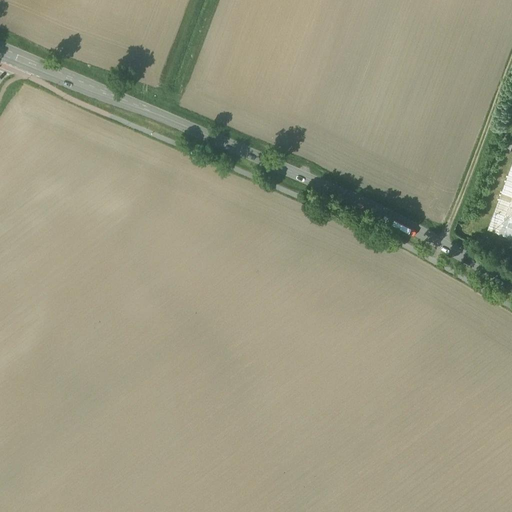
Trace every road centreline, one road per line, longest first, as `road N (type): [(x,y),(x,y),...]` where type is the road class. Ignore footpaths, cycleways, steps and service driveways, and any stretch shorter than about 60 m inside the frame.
road 1 (secondary): [(511,286),(351,199),(0,50)]
road 2 (track): [(440,244),(511,54)]
